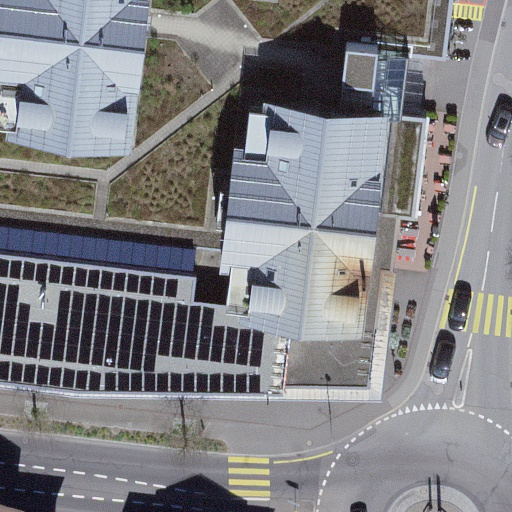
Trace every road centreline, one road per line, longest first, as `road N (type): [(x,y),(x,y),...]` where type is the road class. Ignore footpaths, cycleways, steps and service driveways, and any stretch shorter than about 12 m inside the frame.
road 1 (residential): [(451,435),(480,312),(511,106)]
road 2 (secondary): [(240,511),(0,483)]
road 3 (secondary): [(451,435),(426,434),(380,454),(347,511)]
